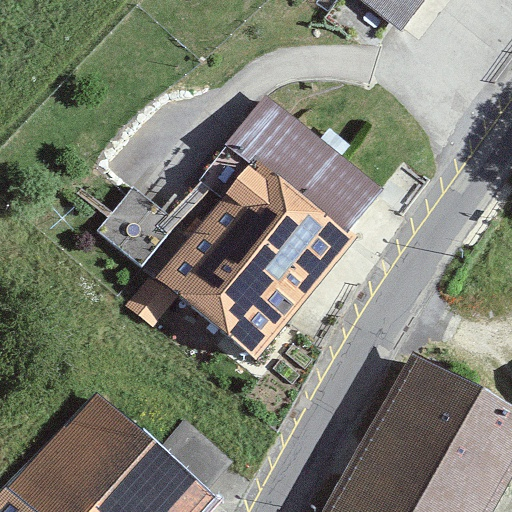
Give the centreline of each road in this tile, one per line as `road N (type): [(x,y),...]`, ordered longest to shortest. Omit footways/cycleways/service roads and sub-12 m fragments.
road 1 (tertiary): [(511,145),(407,292),(283,511)]
road 2 (track): [(511,399),(407,292)]
